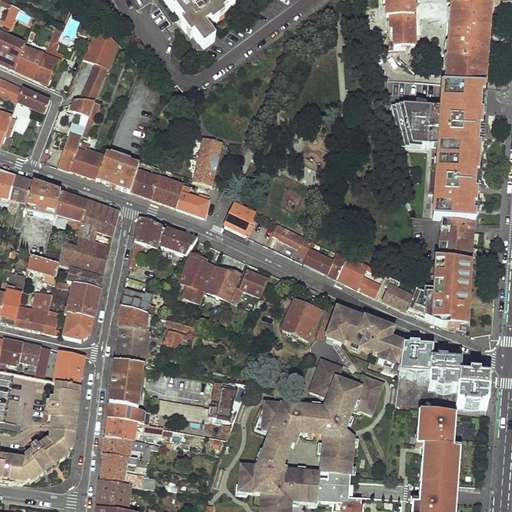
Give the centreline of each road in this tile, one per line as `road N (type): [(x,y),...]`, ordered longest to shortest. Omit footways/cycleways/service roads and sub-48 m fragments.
road 1 (residential): [(133,205),(480,356),(511,362)]
road 2 (residential): [(133,205),(100,357)]
road 3 (residential): [(511,362),(499,511)]
road 4 (residential): [(100,357),(83,503)]
road 5 (residential): [(0,72),(53,100),(31,169)]
